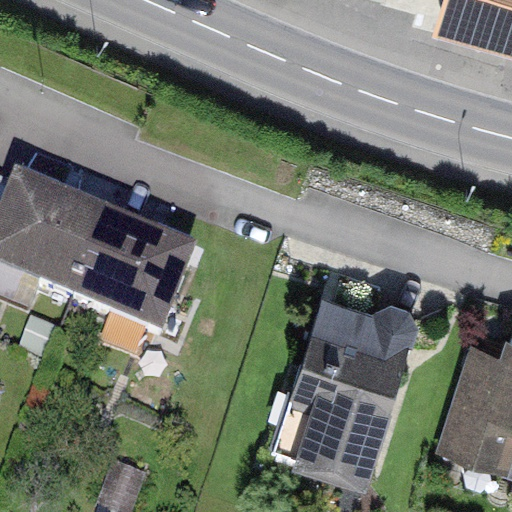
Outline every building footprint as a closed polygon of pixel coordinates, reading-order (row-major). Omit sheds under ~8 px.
[(511,0),(445,0),(440,21),(511,38),(511,0)] [(98,227),(3,188),(0,196),(0,292),(60,317),(98,227)] [(192,266),(98,227),(60,317),(155,356),(192,266)] [(376,497),(419,331),(314,303),(270,470),(376,497)] [(511,480),(511,345),(488,339),(453,465),(511,480)]
